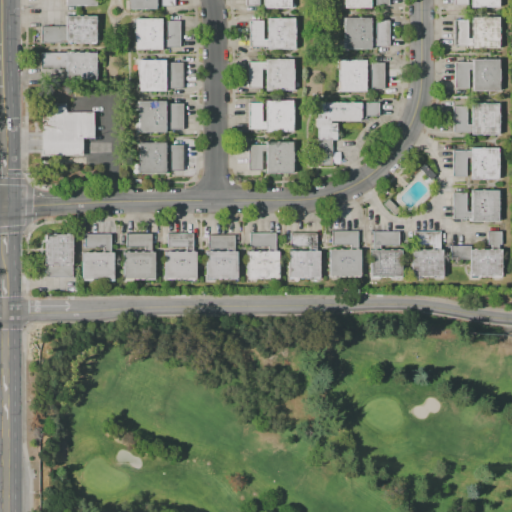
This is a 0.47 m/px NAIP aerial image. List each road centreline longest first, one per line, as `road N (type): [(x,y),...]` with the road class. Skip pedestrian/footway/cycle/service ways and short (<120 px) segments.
road 1 (residential): [(0,207),(298,201)]
road 2 (residential): [(420,0),(416,104),(404,134),(360,183),(298,201)]
road 3 (residential): [(211,0),(216,201)]
road 4 (secondary): [(1,312),(0,463)]
